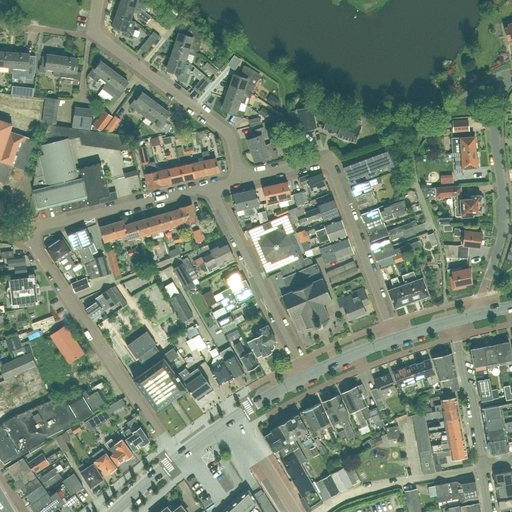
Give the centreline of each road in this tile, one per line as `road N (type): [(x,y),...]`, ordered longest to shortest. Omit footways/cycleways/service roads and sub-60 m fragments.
road 1 (residential): [(394,338),(329,165),(311,159),(241,179)]
road 2 (residential): [(25,236),(182,456)]
road 3 (residential): [(241,179),(228,133),(96,35),(98,0)]
road 4 (residential): [(483,313),(502,219),(493,102),(511,77)]
road 5 (residential): [(208,188),(305,375)]
road 6 (residential): [(208,188),(42,225),(25,236)]
road 7 (residential): [(455,321),(482,467)]
road 8 (residential): [(360,489),(482,467)]
